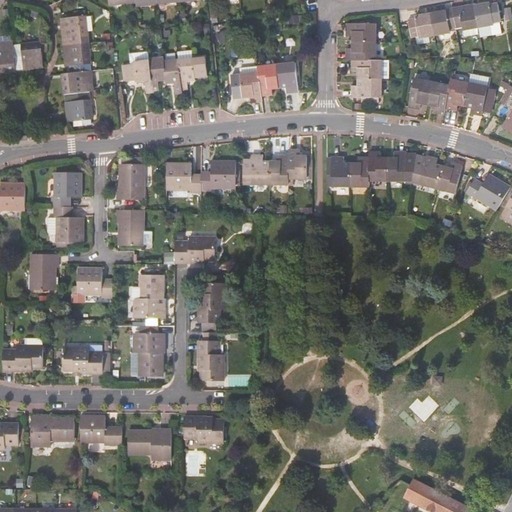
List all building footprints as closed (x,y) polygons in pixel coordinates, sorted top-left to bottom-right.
[(474,5),(478,26),(493,23),(493,21),(500,20),(496,3),(490,4),(489,2),(474,5)] [(458,6),(451,7),(454,27),(462,25),(462,29),(463,29),(478,26),(474,5),(458,8),(458,6)] [(444,11),(429,13),(432,35),(448,32),(448,28),(454,27),(451,7),(444,8),(444,11)] [(411,37),(415,36),(417,35),(418,37),(426,36),(432,35),(429,13),(414,16),(414,18),(407,19),(411,37)] [(64,46),(88,43),(85,16),(65,18),(66,28),(62,28),(64,46)] [(493,23),(478,26),(479,33),(480,36),(502,32),(500,20),(493,21),(493,23)] [(353,35),(353,42),(375,42),(375,23),(347,23),(347,34),(353,35)] [(479,33),(478,26),(463,29),(464,36),(479,33)] [(417,35),(415,36),(417,44),(428,43),(426,36),(418,37),(417,35)] [(375,42),(353,42),(353,49),(347,49),(347,60),(353,60),(375,59),(375,42)] [(13,43),(0,44),(0,70),(15,69),(13,47),(13,43)] [(91,71),(88,43),(64,46),(66,64),(70,63),(71,74),(91,71)] [(13,47),(15,69),(32,68),(32,64),(43,63),(42,57),(48,56),(47,45),(41,46),(41,44),(13,47)] [(131,53),(132,63),(135,63),(135,59),(150,58),(149,51),(131,53)] [(150,58),(153,90),(160,89),(159,79),(167,78),(165,60),(164,56),(150,58)] [(179,58),(183,87),(189,87),(188,79),(196,78),(196,74),(202,73),(200,60),(194,60),(194,57),(190,57),(179,58)] [(135,63),(132,63),(126,64),(127,79),(137,78),(137,81),(146,80),(147,91),(153,90),(150,58),(135,59),(135,63)] [(165,60),(167,78),(167,81),(175,80),(176,91),(183,90),(183,87),(179,58),(165,60)] [(375,59),(353,60),(353,71),(359,71),(359,78),(382,78),(382,60),(375,59)] [(277,63),(280,83),(287,82),(287,88),(298,87),(296,61),(277,63)] [(240,65),(241,71),(259,69),(259,65),(259,63),(240,65)] [(259,69),(262,91),(272,90),(272,84),(280,83),(277,63),(259,65),(259,69)] [(259,69),(241,71),(243,93),(251,92),(251,98),(262,97),(262,91),(259,69)] [(93,91),(91,71),(71,74),(72,78),(64,79),(66,94),(90,91),(93,91)] [(469,73),(467,83),(486,86),(488,76),(469,73)] [(382,78),(359,78),(359,85),(353,85),(353,97),(362,97),(362,102),(379,102),(379,98),(382,98),(382,78)] [(427,104),(431,82),(414,79),(408,107),(419,109),(420,103),(427,104)] [(450,79),(448,86),(444,108),(455,110),(456,104),(463,105),(467,83),(450,79)] [(448,86),(431,82),(427,104),(434,106),(433,112),(443,113),(444,108),(448,86)] [(486,86),(467,83),(463,105),(471,106),(469,113),(481,115),(486,86)] [(511,86),(509,85),(505,92),(507,94),(500,106),(493,116),(501,121),(508,110),(504,108),(511,94),(511,91),(511,86)] [(93,119),(90,91),(66,94),(68,111),(72,110),(73,122),(93,119)] [(511,110),(502,127),(511,132),(511,110)] [(286,179),(309,179),(309,158),(297,158),(297,151),(286,151),(286,157),(286,179)] [(368,158),(368,180),(386,180),(386,159),(379,159),(379,153),(368,152),(368,158)] [(386,159),(386,180),(404,180),(404,182),(410,182),(414,156),(414,154),(404,154),(404,152),(392,152),(392,159),(386,159)] [(424,158),(414,156),(410,182),(410,185),(417,186),(417,184),(436,189),(441,168),(435,166),(437,161),(424,157),(424,158)] [(248,184),(268,184),(268,163),(259,163),(259,157),(248,157),(248,161),(241,161),(241,179),(248,179),(248,184)] [(286,184),(286,179),(286,157),(275,157),(275,163),(268,163),(268,184),(286,184)] [(330,183),(330,187),(349,186),(349,165),(343,165),(343,158),(330,159),(330,165),(324,165),(324,183),(330,183)] [(355,165),(349,165),(349,186),(367,186),(368,180),(368,158),(355,158),(355,165)] [(199,178),(199,180),(199,191),(211,191),(211,189),(234,189),(234,163),(211,163),(211,174),(211,178),(199,178)] [(441,168),(436,189),(454,193),(461,167),(449,163),(447,169),(441,168)] [(142,166),(120,166),(120,180),(118,180),(118,188),(117,188),(115,188),(115,202),(141,202),(142,166)] [(187,180),(187,176),(187,166),(164,166),(164,191),(187,191),(187,194),(199,194),(199,191),(199,180),(187,180)] [(56,209),(68,209),(68,197),(73,197),(83,197),(83,174),(57,174),(57,197),(54,197),(54,209),(56,209)] [(481,189),(472,183),(465,193),(475,199),(476,197),(497,209),(510,187),(490,175),(484,185),(481,189)] [(474,179),(472,183),(481,189),(484,185),(474,179)] [(3,186),(3,197),(3,200),(0,200),(0,214),(4,214),(4,212),(27,212),(27,186),(3,186)] [(70,209),(68,209),(56,209),(56,220),(58,220),(58,243),(84,243),(84,220),(74,219),(70,220),(70,209)] [(117,224),(118,224),(120,224),(120,233),(123,233),(122,246),(143,246),(143,245),(143,232),(144,211),(117,211),(117,224)] [(358,226),(344,226),(344,241),(359,240),(358,226)] [(151,232),(143,232),(143,245),(151,245),(151,232)] [(188,244),(174,244),(174,264),(197,264),(197,262),(214,262),(214,239),(188,239),(188,244)] [(32,292),(53,292),(53,279),(55,279),(55,271),(57,271),(58,271),(58,257),(32,257),(32,292)] [(112,299),(113,284),(101,284),(101,280),(101,271),(78,271),(78,288),(78,296),(85,296),(101,296),(101,299),(112,299)] [(162,307),(162,299),(162,277),(140,277),(140,289),(130,289),(130,300),(134,300),(134,319),(165,319),(165,307),(162,307)] [(223,284),(201,284),(200,302),(198,302),(198,324),(219,324),(219,310),(223,310),(223,284)] [(78,296),(78,288),(73,288),(73,304),(85,304),(85,296),(78,296)] [(162,348),(165,348),(165,335),(157,335),(157,327),(140,327),(140,335),(134,335),(134,354),(139,354),(139,378),(162,378),(162,356),(162,348)] [(220,342),(198,342),(198,364),(201,364),(201,381),(224,381),(224,356),(220,356),(220,342)] [(18,352),(4,352),(4,373),(26,373),(26,370),(44,370),(44,348),(26,348),(18,348),(18,352)] [(90,350),(64,350),(64,373),(81,373),(81,376),(104,376),(104,354),(90,354),(90,350)] [(45,421),(45,418),(33,418),(33,449),(52,449),(52,443),(75,443),(75,421),(53,421),(45,421)] [(106,433),(106,428),(107,418),(82,418),(82,444),(106,444),(106,447),(122,447),(122,433),(117,433),(106,433)] [(208,418),(185,418),(185,439),(199,439),(199,444),(225,444),(225,421),(208,421),(208,418)] [(0,449),(6,450),(6,446),(19,447),(19,425),(0,425),(0,449)] [(173,430),(161,430),(161,433),(152,433),(130,433),(130,455),(152,455),(152,461),(173,461),(173,430)] [(477,511),(473,509),(413,480),(410,486),(403,498),(431,511),(477,511)]
